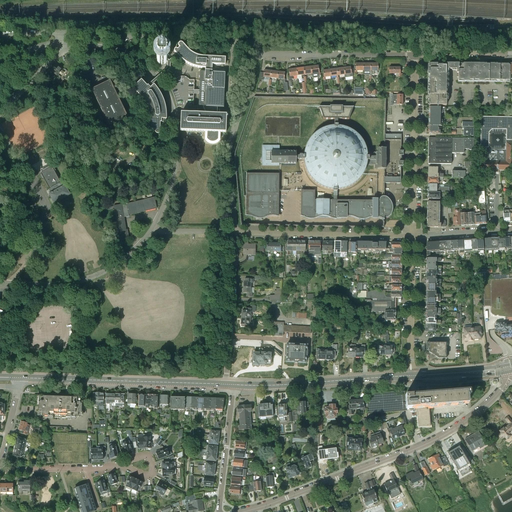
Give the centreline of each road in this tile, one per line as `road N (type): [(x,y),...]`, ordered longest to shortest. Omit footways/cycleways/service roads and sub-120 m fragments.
road 1 (residential): [(242,511),(445,434),(497,393),(509,368)]
road 2 (unclassified): [(66,45),(126,53),(165,89),(177,150),(151,231)]
road 3 (primary): [(20,377),(225,384)]
road 4 (residential): [(413,236),(414,54)]
road 5 (residential): [(413,236),(234,232)]
road 6 (primary): [(232,384),(410,376)]
road 7 (residential): [(234,232),(229,145),(252,59)]
road 8 (residential): [(63,32),(228,41)]
road 9 (unclassified): [(151,231),(97,275),(8,283)]
road 10 (residential): [(414,54),(258,55)]
road 11 (residential): [(225,384),(234,232)]
road 12 (residential): [(0,184),(28,182),(44,203),(38,240),(8,283)]
road 13 (residential): [(410,376),(413,236)]
road 14 (residential): [(232,384),(219,511)]
